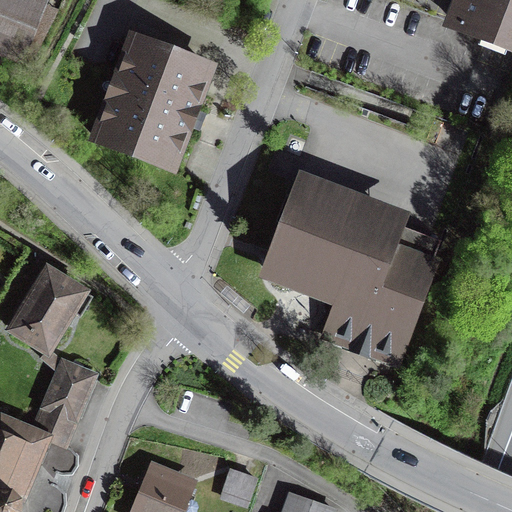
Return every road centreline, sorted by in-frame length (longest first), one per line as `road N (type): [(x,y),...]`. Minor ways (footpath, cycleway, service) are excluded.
road 1 (tertiary): [(193,311),(309,403),(511,510)]
road 2 (tertiary): [(0,136),(193,311)]
road 3 (residential): [(193,311),(131,390),(87,511)]
road 4 (unknown): [(101,38),(118,17),(138,17),(216,47),(274,47)]
